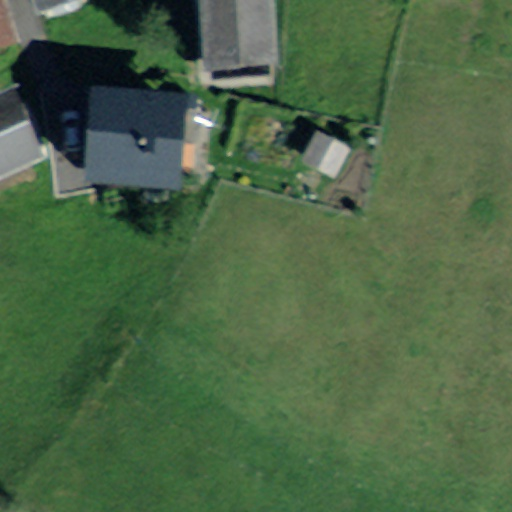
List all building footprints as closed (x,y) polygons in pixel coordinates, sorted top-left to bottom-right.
[(0,0),(0,51),(15,47),(2,0),(0,0)] [(277,0),(214,0),(221,67),(284,61),(277,0)] [(25,91),(0,103),(0,173),(53,150),(25,91)] [(194,100),(113,98),(110,178),(191,180),(194,100)] [(348,151),(315,133),(299,161),(333,179),(348,151)]
